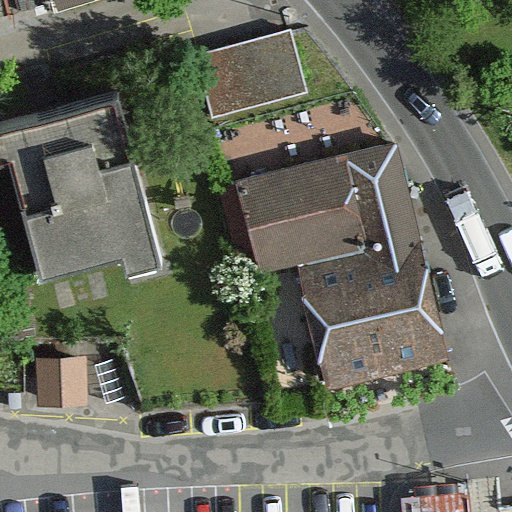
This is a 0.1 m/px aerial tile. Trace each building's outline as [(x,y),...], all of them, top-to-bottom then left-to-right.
[(0,0),(0,15),(66,0),(0,0)] [(194,60),(211,119),(312,90),(295,31),(194,60)] [(0,156),(15,153),(47,271),(120,251),(124,267),(158,258),(114,95),(0,125),(0,156)] [(327,385),(448,358),(399,141),(241,177),(263,275),(300,267),(327,385)] [(475,511),(475,493),(406,493),(406,511),(475,511)]
